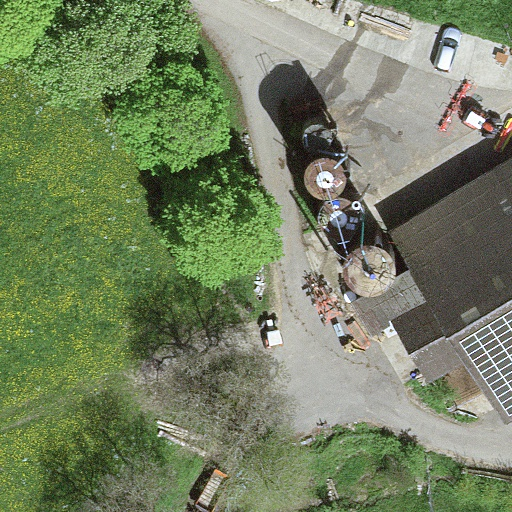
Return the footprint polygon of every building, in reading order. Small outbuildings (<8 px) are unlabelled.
[(292,126),(293,134),(295,137),(298,139),(303,141),(309,140),(315,136),(317,130),(317,126),(316,121),(313,118),(307,116),(299,116),(294,121),(292,126)] [(320,186),(323,184),(330,179),(333,172),(334,164),(332,157),(327,151),(321,147),(313,146),(305,147),(299,151),(295,159),(293,167),(295,173),(298,179),(303,184),(311,186),(320,186)] [(511,178),(401,245),(435,301),(398,324),(423,366),(461,344),(494,400),(511,389),(511,178)] [(339,230),(342,229),(349,223),(353,216),(353,208),(351,202),(346,195),(341,191),(333,190),(325,192),(319,196),(314,203),(313,212),(314,217),(317,223),(322,228),(330,230),(339,230)] [(363,276),(366,275),(373,270),(377,263),(378,255),(376,248),(371,241),(365,238),(357,236),(349,238),(343,242),(338,249),(337,258),(338,264),(341,269),(347,274),(354,277),(363,276)] [(457,395),(462,393),(466,389),(468,383),(468,377),(466,372),(462,368),(456,366),(450,366),(445,368),(441,373),(439,378),(439,384),(441,389),(446,393),(451,395),(457,395)]
